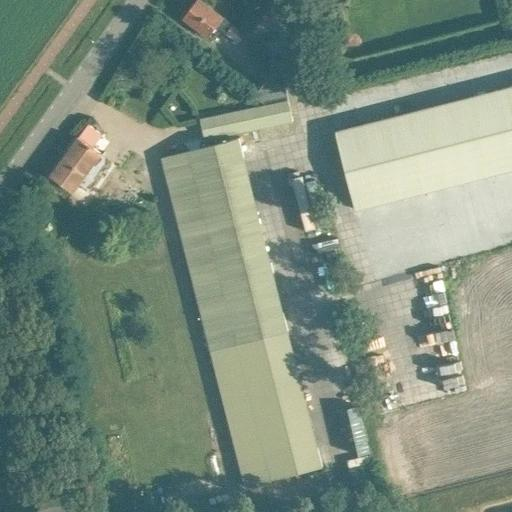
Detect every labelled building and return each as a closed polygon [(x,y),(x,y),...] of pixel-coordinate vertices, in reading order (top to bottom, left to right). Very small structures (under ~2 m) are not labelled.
[(218,27),(239,43),(246,34),(200,0),(197,0),(184,18),(210,37),(218,27)] [(247,16),(240,28),(253,37),(260,25),(247,16)] [(164,158),(246,486),(323,465),(241,137),(228,140),(227,135),(293,121),(286,88),(270,75),(255,95),(267,105),(201,120),(208,147),(164,158)] [(50,176),(66,187),(74,193),(80,185),(90,193),(113,161),(93,147),(103,135),(88,124),(79,137),(79,136),(50,176)] [(154,164),(162,153),(145,141),(110,188),(136,206),(162,170),(154,164)] [(329,259),(353,256),(349,232),(326,235),(329,259)] [(106,511),(97,479),(84,483),(91,511),(106,511)]
